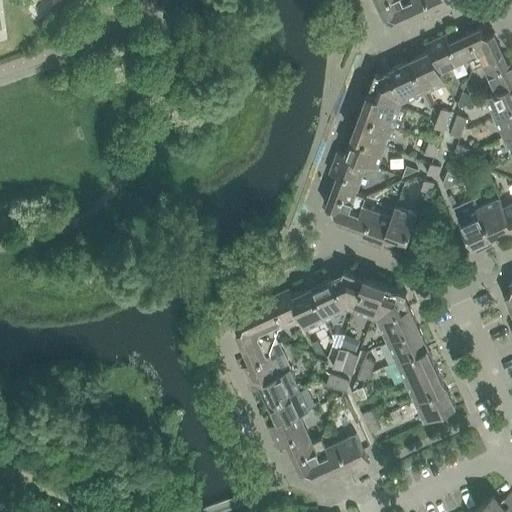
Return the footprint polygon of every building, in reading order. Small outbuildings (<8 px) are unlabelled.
[(376,0),(385,18),(394,14),(398,23),(428,9),(431,17),(453,7),(449,0),(376,0)] [(482,64),(495,92),(496,93),(511,85),(511,60),(508,62),(494,32),(484,37),(480,27),(451,41),(447,33),(425,44),(429,51),(430,51),(440,72),(441,72),(469,59),(473,68),(482,64)] [(445,81),(441,72),(440,72),(430,51),(429,51),(410,60),(425,91),(445,81)] [(405,100),(425,91),(410,60),(391,69),(405,100)] [(402,102),(405,100),(391,69),(380,74),(375,72),(368,94),(400,105),(402,102)] [(485,96),(495,117),(511,109),(511,85),(496,93),(495,92),(485,96)] [(393,126),(400,105),(368,94),(360,114),(393,126)] [(441,108),(438,118),(448,121),(451,112),(441,108)] [(511,109),(495,117),(504,137),(511,132),(511,109)] [(353,134),(385,146),(393,126),(360,114),(353,134)] [(457,114),(454,124),(464,128),(467,118),(457,114)] [(438,118),(434,127),(444,131),(448,121),(438,118)] [(464,128),(454,124),(450,133),(460,137),(464,128)] [(377,167),(385,146),(353,134),(346,153),(345,154),(367,162),(367,164),(377,167)] [(428,143),(438,147),(441,137),(432,134),(428,143)] [(425,153),(433,156),(434,156),(438,147),(428,143),(425,153)] [(454,154),(464,157),(467,148),(457,144),(454,154)] [(356,192),(367,164),(367,162),(345,154),(346,153),(338,150),(329,173),(337,176),(326,206),(336,210),(332,220),(363,231),(360,239),(382,247),(385,239),(384,239),(392,217),(391,217),(363,206),(366,196),(356,192)] [(448,170),(458,174),(461,164),(452,160),(448,170)] [(427,173),(437,176),(440,167),(431,163),(427,173)] [(458,174),(448,170),(443,184),(445,189),(453,185),(458,174)] [(426,191),(431,193),(434,183),(425,179),(421,189),(426,191)] [(499,197),(478,207),(492,238),(511,230),(511,229),(511,228),(502,207),(503,207),(499,197)] [(511,202),(503,207),(502,207),(511,228),(511,229),(511,230),(511,231),(511,202)] [(395,206),(391,217),(392,217),(384,239),(385,239),(405,247),(417,214),(395,206)] [(492,238),(478,207),(457,216),(472,247),(492,238)] [(342,273),(331,278),(345,309),(349,308),(353,309),(365,277),(344,269),(342,273)] [(385,284),(365,277),(353,309),(373,317),(385,284)] [(331,278),(311,287),(326,318),(345,309),(331,278)] [(407,292),(385,284),(373,317),(377,318),(379,322),(410,308),(405,297),(407,292)] [(311,287),(293,296),(292,296),(302,318),(301,318),(305,328),(326,318),(311,287)] [(252,388),(260,385),(260,384),(281,374),(280,372),(290,368),(274,330),(301,318),(302,318),(292,296),(293,296),(290,288),(267,298),(271,306),(241,319),(246,329),(236,333),(250,363),(242,366),(252,388)] [(419,327),(410,308),(379,322),(388,342),(419,327)] [(428,347),(419,327),(388,342),(397,361),(428,347)] [(437,367),(428,347),(397,361),(406,381),(437,367)] [(336,357),(346,361),(349,351),(340,348),(336,357)] [(346,361),(355,364),(359,355),(349,351),(346,361)] [(332,367),(342,371),(346,361),(336,357),(332,367)] [(365,357),(362,367),(372,371),(375,361),(365,357)] [(346,361),(342,371),(352,374),(355,364),(346,361)] [(362,367),(358,376),(368,380),(372,371),(362,367)] [(447,386),(437,367),(406,381),(415,400),(447,386)] [(260,385),(269,403),(300,389),(290,368),(280,372),(281,374),(260,384),(260,385)] [(326,383),(336,387),(340,377),(330,373),(326,383)] [(340,377),(336,387),(346,391),(349,381),(340,377)] [(456,407),(447,386),(415,400),(425,421),(456,407)] [(269,403),(277,422),(278,423),(299,413),(300,414),(310,410),(300,389),(269,403)] [(363,413),(367,423),(376,418),(372,409),(363,413)] [(278,423),(277,422),(269,425),(280,447),(287,443),(301,473),(310,469),(314,478),(344,464),(348,472),(369,462),(356,433),(326,447),(322,438),(313,442),(300,414),(299,413),(278,423)] [(376,418),(367,423),(371,432),(381,427),(376,418)] [(471,511),(505,511),(511,507),(511,491),(497,503),(491,496),(471,511)]
